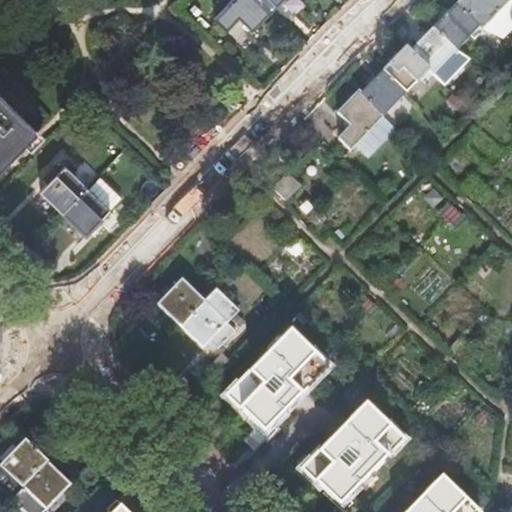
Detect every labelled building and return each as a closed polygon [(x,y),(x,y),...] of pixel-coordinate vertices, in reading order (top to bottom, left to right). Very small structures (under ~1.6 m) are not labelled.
[(284,0),(233,0),(215,20),(227,32),(240,20),(253,33),(284,0)] [(511,0),(463,0),(457,7),(483,32),(511,1),(511,0)] [(456,8),(432,32),(455,54),(479,30),(483,33),(484,32),(483,32),(457,7),(456,8)] [(409,49),(406,52),(428,74),(433,78),(455,54),(432,32),(413,53),(409,49)] [(428,74),(406,52),(383,74),(406,97),(428,74)] [(385,119),(403,100),(406,97),(383,74),(383,75),(362,96),(385,119)] [(351,153),(384,119),(385,119),(362,96),(359,93),(338,115),(351,128),(339,141),(351,153)] [(0,172),(26,145),(30,150),(34,145),(30,141),(38,133),(0,96),(0,172)] [(195,125),(179,109),(171,118),(187,133),(195,125)] [(41,192),(64,214),(89,189),(66,167),(41,192)] [(300,188),(288,176),(273,191),(285,203),(300,188)] [(89,189),(64,214),(86,236),(111,210),(89,189)] [(181,328),(206,303),(184,280),(159,306),(181,328)] [(229,324),(206,303),(181,328),(203,350),(229,324)] [(291,332),(235,389),(248,402),(240,410),(249,419),(257,411),(273,426),(321,376),(307,363),(315,355),(291,332)] [(329,368),(315,355),(307,363),(321,376),(329,368)] [(248,402),(235,389),(227,397),(240,410),(248,402)] [(324,476),(316,484),(325,493),(333,485),(348,499),(396,449),(382,436),(390,428),(366,405),(310,463),(324,476)] [(278,431),(273,426),(257,411),(249,419),(248,421),(268,441),(278,431)] [(404,441),(390,428),(382,436),(396,449),(404,441)] [(23,490),(48,463),(27,442),(1,467),(23,490)] [(72,486),(48,463),(23,490),(11,502),(21,511),(46,511),(54,504),(59,508),(68,499),(63,495),(67,490),(72,486)] [(303,471),(316,484),(324,476),(310,463),(303,471)] [(460,511),(458,509),(466,501),(441,478),(408,511),(460,511)] [(346,511),(354,504),(348,499),(333,485),(325,493),(323,494),(341,511),(346,511)] [(72,496),(67,490),(63,495),(68,499),(69,500),(72,496)] [(107,510),(108,511),(128,511),(117,500),(107,510)] [(476,511),(466,501),(458,509),(460,511),(476,511)]
